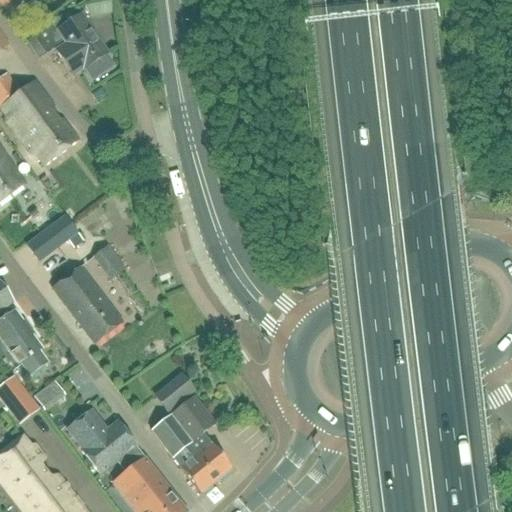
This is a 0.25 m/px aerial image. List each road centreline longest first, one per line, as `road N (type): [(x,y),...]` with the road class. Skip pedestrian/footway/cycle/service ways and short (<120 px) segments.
road 1 (motorway): [(458,511),(398,0)]
road 2 (motorway): [(346,0),(405,511)]
road 3 (tertiary): [(175,62),(193,184),(218,261),(296,352)]
road 4 (tertiary): [(311,325),(266,290),(240,255),(175,62)]
road 5 (tertiary): [(506,254),(481,243),(450,247),(311,325)]
road 6 (tertiary): [(329,425),(371,429),(494,358)]
